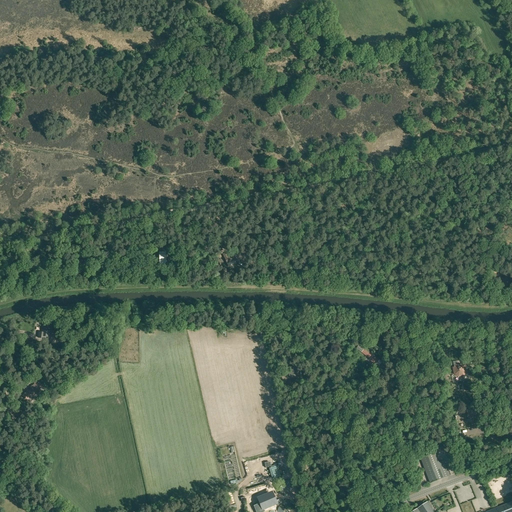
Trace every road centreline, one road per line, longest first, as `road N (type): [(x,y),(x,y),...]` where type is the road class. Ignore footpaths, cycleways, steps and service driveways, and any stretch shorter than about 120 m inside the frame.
road 1 (track): [(511,303),(234,288),(96,289),(0,303)]
road 2 (track): [(0,245),(461,157)]
road 3 (track): [(34,335),(9,333),(1,365),(23,468),(60,511)]
road 4 (unclassified): [(369,511),(511,459)]
road 5 (track): [(308,463),(365,446),(391,406),(383,368)]
road 6 (track): [(307,511),(304,381)]
